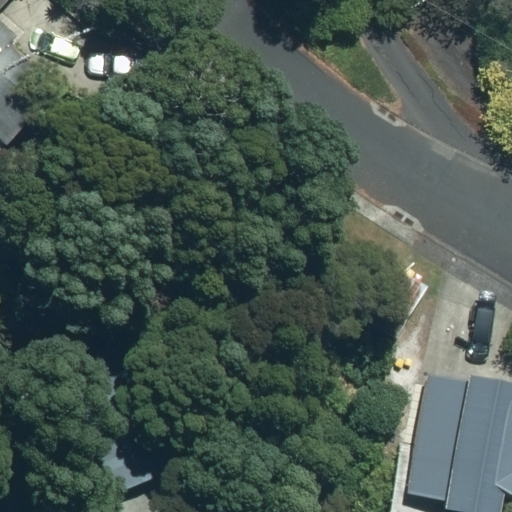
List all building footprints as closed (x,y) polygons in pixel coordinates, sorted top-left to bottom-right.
[(12,58),(0,46),(0,19),(16,0),(0,0),(0,175),(31,139),(9,124),(32,98),(1,71),(12,58)] [(362,330),(392,347),(421,296),(392,279),(362,330)] [(40,455),(114,450),(108,372),(36,376),(40,455)] [(412,466),(493,473),(501,390),(421,382),(412,466)] [(101,511),(105,511),(151,492),(135,456),(86,478),(101,511)] [(477,508),(481,476),(430,470),(427,504),(477,508)]
